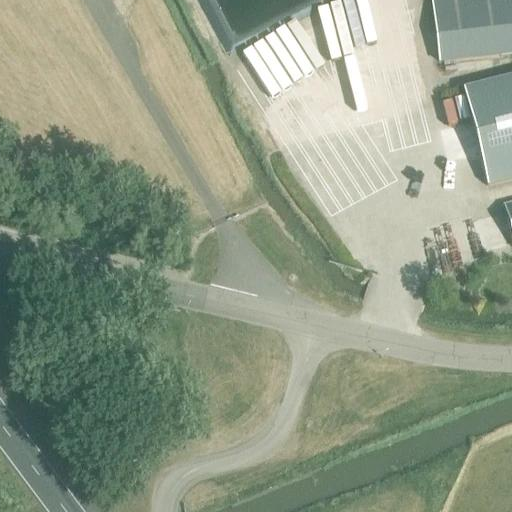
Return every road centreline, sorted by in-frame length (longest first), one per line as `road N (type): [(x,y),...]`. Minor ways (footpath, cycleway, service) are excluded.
road 1 (unclassified): [(166,511),(176,481),(267,444),(287,411),(310,327)]
road 2 (unclassified): [(511,359),(462,358),(310,327)]
road 3 (unclassified): [(0,250),(183,296)]
road 4 (unclassified): [(310,327),(183,296)]
